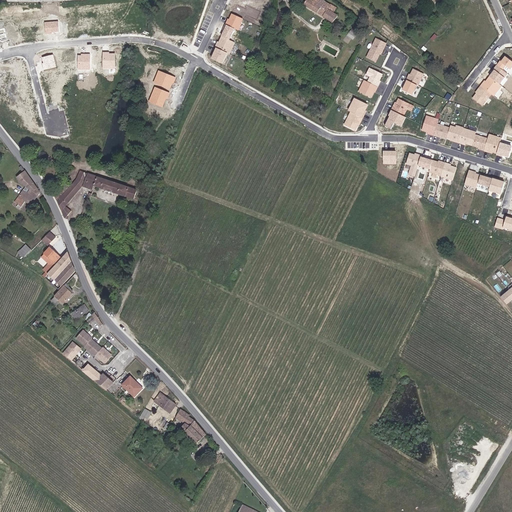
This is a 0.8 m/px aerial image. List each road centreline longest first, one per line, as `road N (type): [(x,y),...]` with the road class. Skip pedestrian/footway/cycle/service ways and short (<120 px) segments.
road 1 (tertiary): [(0,130),(51,200),(99,309),(189,401),(279,511)]
road 2 (residential): [(371,136),(334,137),(195,60)]
road 3 (residential): [(28,48),(140,39),(195,60)]
road 4 (residential): [(511,169),(406,138),(371,136)]
